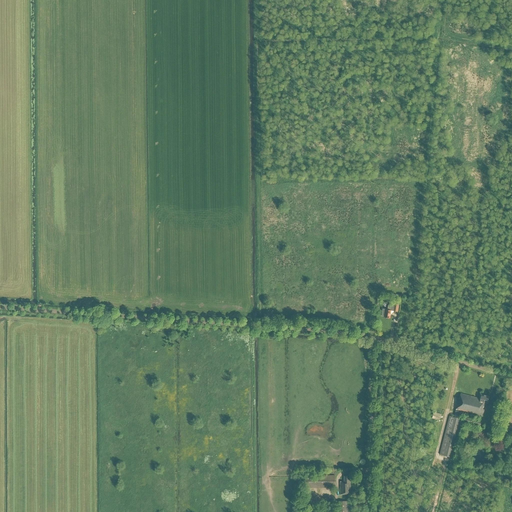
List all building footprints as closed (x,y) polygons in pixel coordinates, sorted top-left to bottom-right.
[(384,317),(390,318),(391,310),(397,311),(398,304),(395,303),(394,306),(388,305),(387,309),(386,309),(385,314),(384,314),(384,316),(384,317)] [(480,427),(481,420),(465,416),(464,419),(460,418),(461,413),(482,418),(486,402),(488,402),(490,396),(480,393),(479,398),(461,393),(459,398),(459,397),(454,417),(450,415),(440,454),(454,458),(463,422),(480,427)] [(305,475),(305,487),(335,487),(335,475),(305,475)] [(344,476),(344,481),(340,481),(340,494),(350,494),(350,475),(344,476)] [(336,511),(348,511),(348,501),(336,501),(336,511)]
